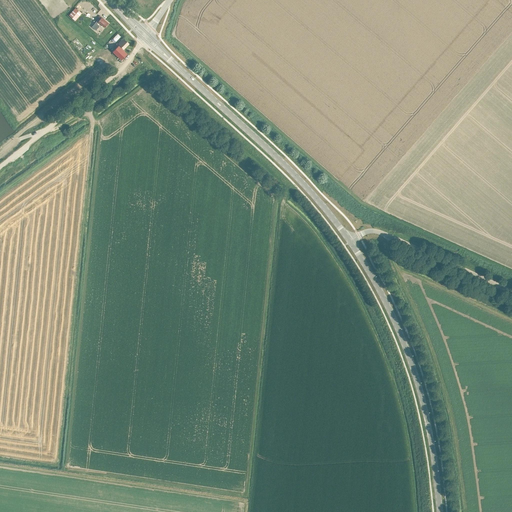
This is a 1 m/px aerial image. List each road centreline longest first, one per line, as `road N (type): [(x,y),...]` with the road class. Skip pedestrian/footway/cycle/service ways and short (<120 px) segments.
road 1 (secondary): [(440,511),(430,436),(402,339),(349,241)]
road 2 (secondary): [(349,241),(276,157),(168,58)]
road 3 (unclassified): [(0,165),(116,72),(142,38)]
road 4 (unclassified): [(349,241),(373,233),(511,295)]
